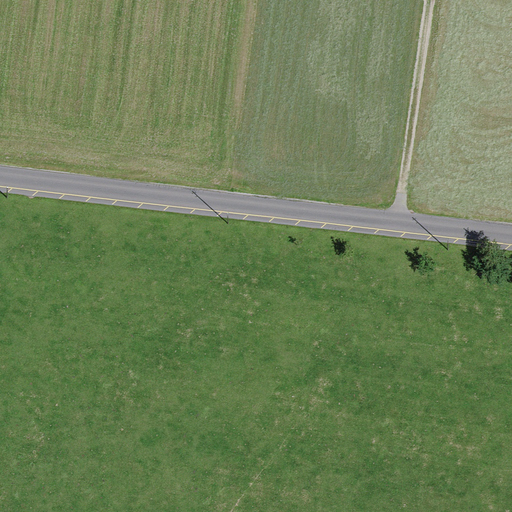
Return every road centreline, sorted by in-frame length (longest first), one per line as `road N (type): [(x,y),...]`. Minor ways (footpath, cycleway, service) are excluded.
road 1 (tertiary): [(511,239),(0,180)]
road 2 (track): [(399,226),(428,0)]
